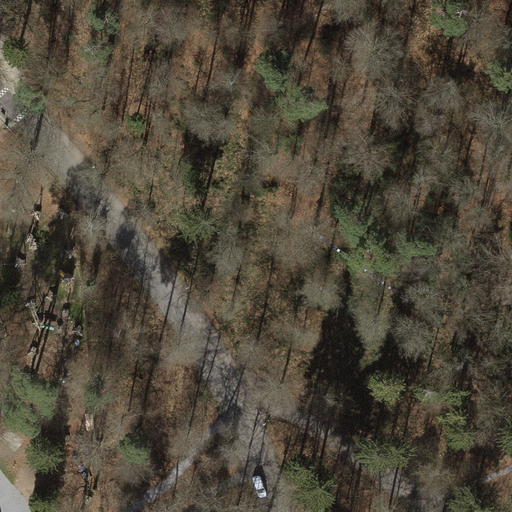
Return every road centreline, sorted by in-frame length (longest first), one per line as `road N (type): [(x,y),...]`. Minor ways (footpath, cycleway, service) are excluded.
road 1 (residential): [(282,511),(238,398),(127,236),(0,94)]
road 2 (track): [(438,511),(281,405),(238,398)]
